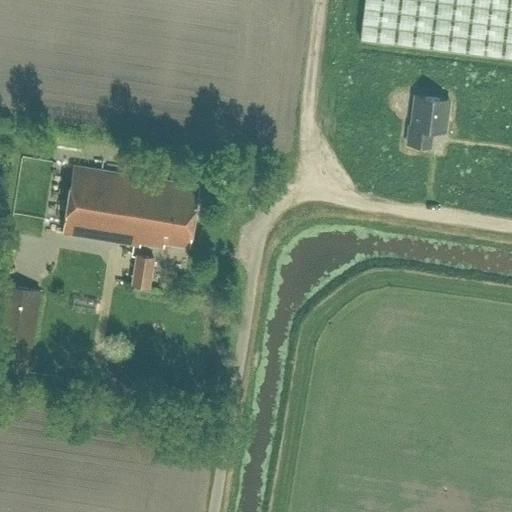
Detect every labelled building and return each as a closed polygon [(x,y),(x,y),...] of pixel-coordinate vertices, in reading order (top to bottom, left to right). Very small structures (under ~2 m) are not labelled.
[(511,0),(364,0),(360,40),(511,58),(511,0)] [(445,131),(449,99),(415,95),(411,126),(409,125),(407,143),(430,146),(432,129),(445,131)] [(68,196),(195,216),(199,185),(72,165),(68,191),(68,196)] [(68,196),(68,191),(49,188),(42,229),(62,233),(147,247),(147,244),(163,246),(163,242),(190,246),(195,216),(68,196)] [(131,285),(149,288),(150,278),(154,258),(136,254),(131,285)] [(0,367),(28,373),(41,290),(4,284),(0,306),(0,367)]
